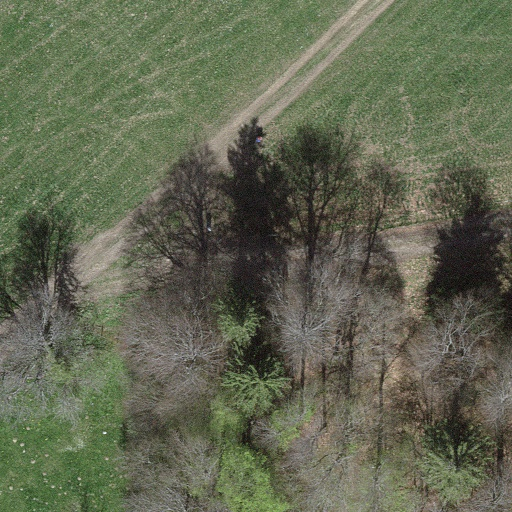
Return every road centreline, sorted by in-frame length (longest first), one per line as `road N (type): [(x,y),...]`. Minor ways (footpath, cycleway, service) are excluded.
road 1 (track): [(0,377),(397,0)]
road 2 (track): [(511,233),(62,311)]
